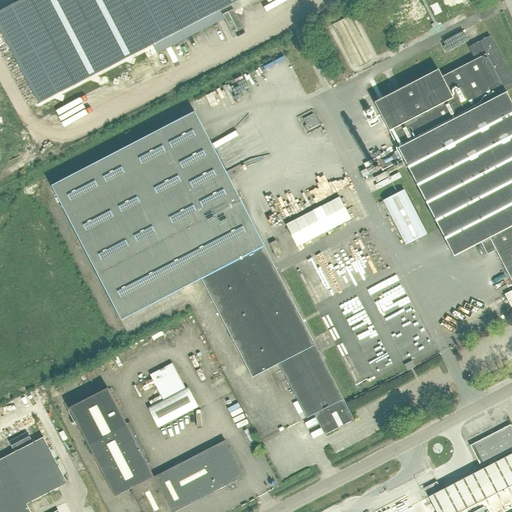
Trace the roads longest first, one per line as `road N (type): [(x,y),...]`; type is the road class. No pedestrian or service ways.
road 1 (unknown): [(470,410),(351,164),(331,148),(261,139)]
road 2 (unclassified): [(273,511),(511,389)]
